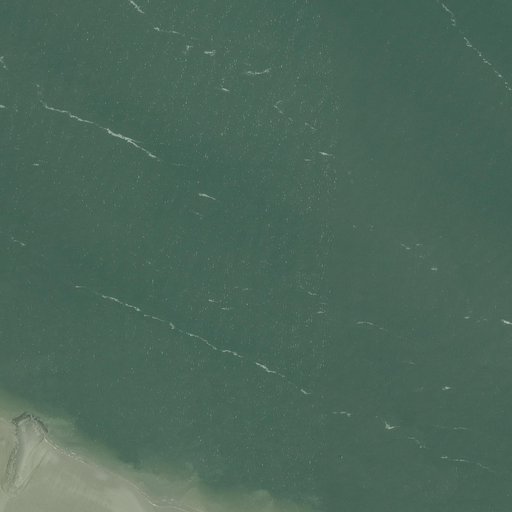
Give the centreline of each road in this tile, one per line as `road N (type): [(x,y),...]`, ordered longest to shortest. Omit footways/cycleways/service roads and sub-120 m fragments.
road 1 (trunk): [(291,511),(305,0)]
road 2 (trunk): [(289,0),(278,511)]
